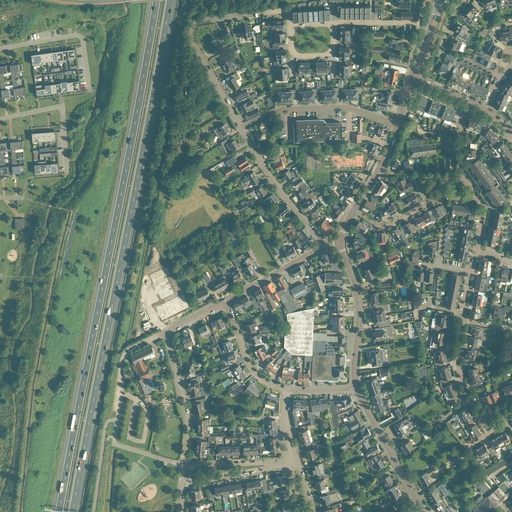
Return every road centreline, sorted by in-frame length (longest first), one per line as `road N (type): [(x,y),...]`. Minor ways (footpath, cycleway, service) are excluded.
road 1 (motorway): [(155,0),(58,511)]
road 2 (motorway): [(72,511),(169,0)]
road 3 (residential): [(182,465),(114,439),(121,359),(166,333)]
road 4 (residential): [(241,127),(191,44),(191,30),(197,22),(262,11)]
road 5 (residential): [(241,127),(274,111),(343,107),(397,123)]
road 6 (tertiary): [(354,388),(357,294),(341,242)]
road 7 (residential): [(325,245),(241,127)]
road 8 (tertiary): [(424,511),(354,388)]
road 9 (residential): [(182,465),(186,422),(166,333)]
road 10 (residential): [(89,90),(77,35),(0,48)]
road 11 (residential): [(0,119),(61,107),(66,174)]
